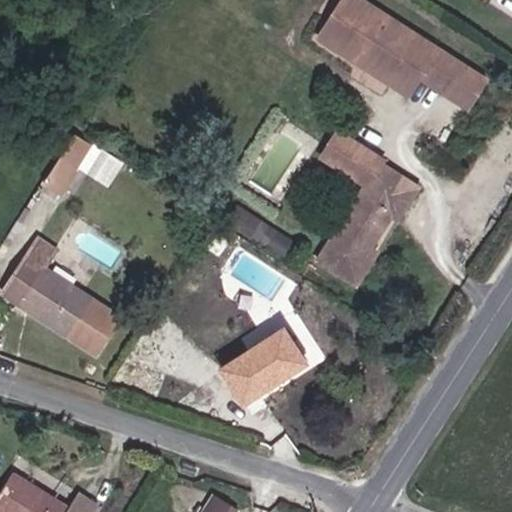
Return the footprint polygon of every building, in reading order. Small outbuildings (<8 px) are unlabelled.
[(463,74),(350,0),(349,0),(319,45),(409,104),(421,87),(444,102),(463,74)] [(463,74),(444,102),(468,118),(487,90),(463,74)] [(327,171),(342,146),(333,140),(317,166),(327,171)] [(61,201),(92,152),(75,141),(44,190),(61,201)] [(391,224),(398,225),(417,197),(377,172),(379,168),(342,146),(327,171),(362,193),(338,233),(373,256),(391,224)] [(21,233),(31,218),(26,215),(17,230),(21,233)] [(315,271),(355,295),(378,259),(373,256),(338,233),(315,271)] [(74,266),(55,254),(50,263),(69,275),(74,266)] [(50,263),(18,312),(107,367),(132,325),(64,283),(69,275),(50,263)] [(246,406),(309,369),(289,338),(275,344),(268,334),(259,339),(266,351),(226,374),(246,406)] [(0,493),(0,511),(85,511),(69,502),(62,511),(61,511),(8,480),(0,493)] [(238,511),(242,507),(216,489),(200,511),(238,511)]
